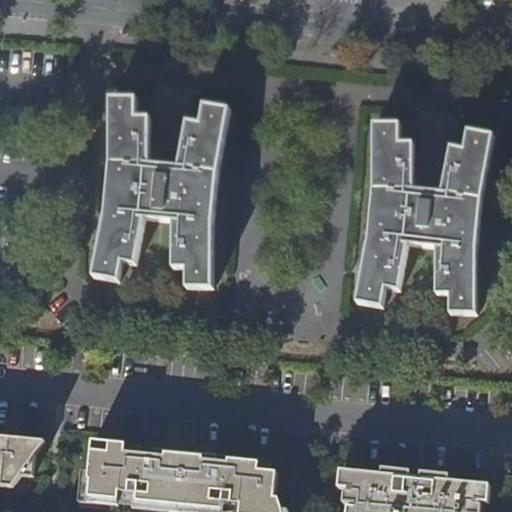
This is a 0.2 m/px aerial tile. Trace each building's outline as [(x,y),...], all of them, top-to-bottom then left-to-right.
[(220,176),(233,110),(208,107),(204,126),(190,123),(183,158),(169,157),(153,156),(153,120),(139,121),(139,100),(113,100),(113,166),(109,213),(97,277),(122,282),(125,264),(140,266),(148,221),(177,223),(176,269),(191,270),(191,289),(216,289),(216,224),(220,176)] [(484,203),(496,141),(471,136),(467,156),(453,153),(445,189),(433,188),(416,186),(416,149),(402,149),(402,130),(377,131),(376,195),(372,246),(361,308),(385,314),(389,295),(402,297),(411,251),(441,253),(441,300),(455,300),(455,320),(480,319),(480,255),(484,203)] [(49,440),(0,434),(0,482),(17,484),(49,440)] [(232,511),(233,511),(288,511),(283,495),(279,495),(282,470),(263,468),(264,460),(233,457),(233,460),(130,450),(131,441),(97,438),(94,467),(86,466),(84,484),(93,486),(91,500),(149,504),(149,501),(174,503),(174,506),(208,509),(208,506),(233,508),(232,511)] [(358,474),(356,492),(365,494),(365,497),(362,497),(361,509),(369,510),(368,511),(366,511),(365,511),(499,511),(499,509),(497,509),(497,507),(506,507),(507,490),(466,485),(467,480),(438,477),(437,483),(428,482),(428,476),(399,473),(399,479),(358,474)]
